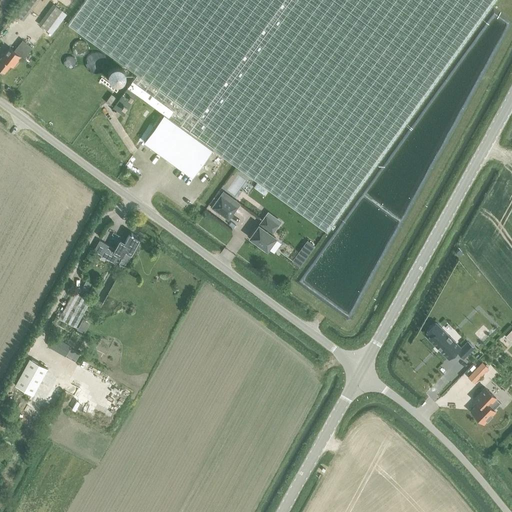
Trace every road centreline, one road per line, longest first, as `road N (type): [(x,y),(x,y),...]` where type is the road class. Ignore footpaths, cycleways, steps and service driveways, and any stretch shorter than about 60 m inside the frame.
road 1 (unclassified): [(360,370),(0,101)]
road 2 (unclassified): [(360,370),(511,98)]
road 3 (unclassified): [(505,511),(442,439),(360,370)]
road 4 (unclassified): [(282,511),(360,370)]
